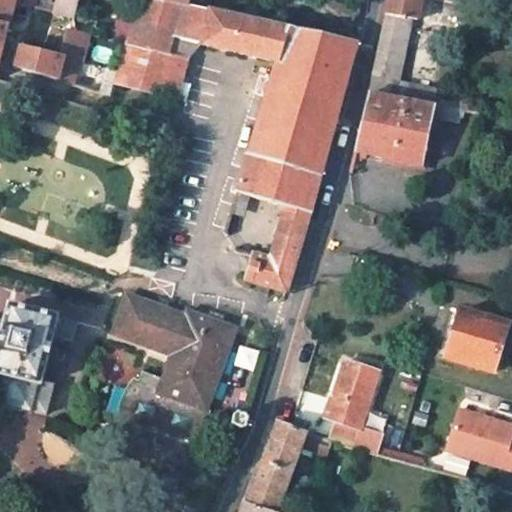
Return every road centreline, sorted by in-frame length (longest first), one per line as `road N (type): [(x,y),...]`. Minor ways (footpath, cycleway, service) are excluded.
road 1 (unclassified): [(224,511),(264,425),(321,225)]
road 2 (unclassified): [(321,225),(369,58),(377,0)]
road 3 (residential): [(321,225),(446,260),(511,257)]
